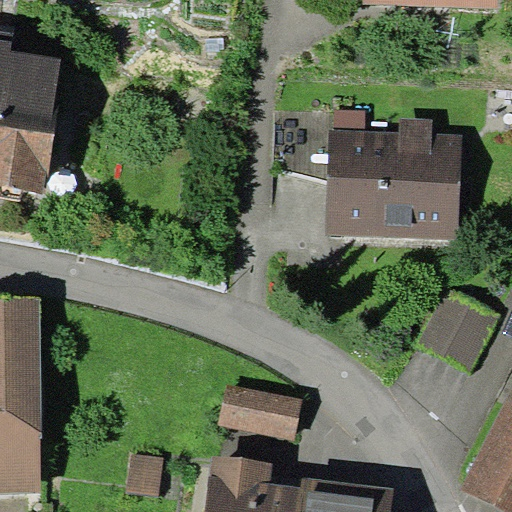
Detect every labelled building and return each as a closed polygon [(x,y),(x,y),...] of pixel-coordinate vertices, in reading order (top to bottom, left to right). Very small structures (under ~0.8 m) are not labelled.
[(0,185),(45,193),(59,106),(54,105),(62,59),(11,51),(14,33),(0,31),(0,185)] [(330,130),(327,235),(459,239),(462,135),(433,134),(433,119),(400,118),(399,132),(365,131),(366,111),(337,110),(336,130),(330,130)] [(453,287),(420,345),(468,372),(501,314),(453,287)] [(0,492),(40,492),(39,438),(44,438),(39,298),(0,297),(0,492)] [(304,399),(228,383),(220,424),(296,439),(304,399)] [(511,511),(511,394),(460,489),(502,511),(511,511)] [(166,457),(132,452),(127,489),(160,494),(166,457)] [(203,511),(298,511),(301,486),(271,482),(273,463),(211,455),(203,511)] [(303,476),(301,486),(298,511),(391,511),(394,488),(303,476)]
